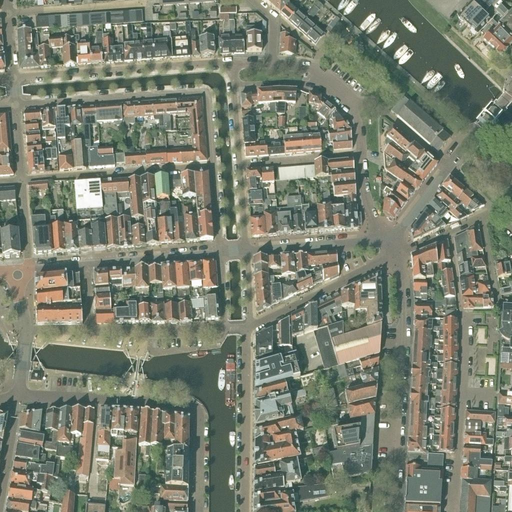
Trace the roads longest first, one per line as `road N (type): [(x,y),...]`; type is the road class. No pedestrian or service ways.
road 1 (residential): [(15,105),(207,95),(219,253)]
road 2 (residential): [(198,511),(195,409),(18,396)]
road 3 (residential): [(391,511),(402,335),(396,256)]
road 4 (residential): [(230,63),(13,77)]
road 5 (residential): [(459,310),(461,394),(449,511)]
road 6 (residential): [(223,328),(25,330)]
road 7 (residential): [(28,269),(219,253)]
road 8 (residential): [(230,63),(246,250)]
road 9 (residential): [(244,511),(247,326)]
road 10 (residential): [(396,256),(247,326)]
road 11 (residential): [(28,269),(15,105)]
road 12 (residential): [(246,250),(385,239)]
road 13 (residential): [(385,239),(364,190),(354,105)]
